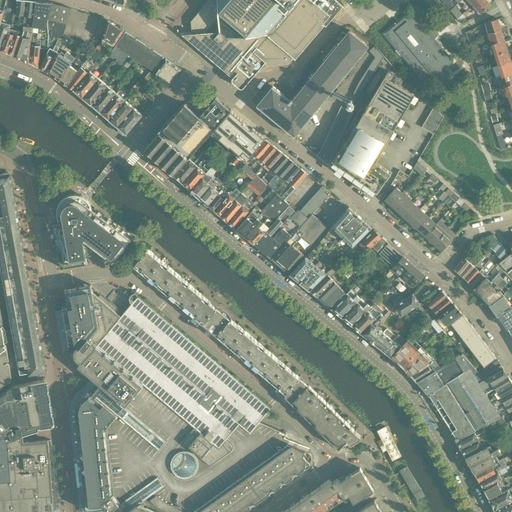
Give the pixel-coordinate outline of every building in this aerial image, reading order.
[(210,0),(209,0),(191,22),(192,40),(206,39),(207,43),(217,52),(220,52),(222,68),(233,77),(232,78),(232,79),(232,80),(232,81),(232,82),(233,82),(233,83),(239,88),(240,88),(240,89),(241,89),(242,89),(242,88),(243,88),(265,63),(267,65),(288,63),(293,57),(295,59),(324,25),(323,24),(330,16),(333,18),(342,7),(335,0),(210,0)] [(486,0),(478,0),(473,5),(480,14),(490,5),(486,0)] [(17,1),(15,15),(20,16),(19,22),(19,25),(23,26),(26,1),(17,1)] [(26,1),(23,26),(33,28),(34,18),(35,2),(26,1)] [(33,28),(32,32),(36,33),(36,39),(40,39),(39,49),(47,49),(48,40),(49,37),(47,23),(52,3),(35,2),(34,18),(33,28)] [(47,23),(49,37),(48,40),(52,41),(52,37),(58,38),(62,39),(63,36),(71,9),(52,3),(47,23)] [(396,24),(384,34),(385,36),(421,78),(426,84),(433,77),(438,83),(442,80),(444,82),(448,79),(446,76),(450,73),(445,68),(453,61),(434,38),(437,36),(438,35),(436,34),(438,32),(435,29),(433,30),(432,28),(428,32),(423,26),(411,11),(409,13),(400,21),(396,24)] [(497,19),(484,23),(488,34),(501,30),(497,19)] [(103,38),(115,43),(123,31),(108,20),(105,31),(103,38)] [(0,22),(0,50),(8,31),(10,31),(11,29),(12,24),(6,24),(0,22)] [(12,24),(11,29),(16,30),(24,32),(22,36),(15,56),(29,63),(31,38),(32,32),(33,28),(23,26),(19,25),(18,25),(12,24)] [(8,31),(0,50),(7,53),(16,30),(11,29),(10,31),(8,31)] [(471,29),(465,32),(466,36),(468,40),(472,39),(474,38),(473,34),(471,29)] [(16,30),(7,53),(14,57),(15,56),(22,36),(24,32),(16,30)] [(256,106),(294,137),(368,46),(349,30),(292,99),(291,98),(289,100),(272,86),(256,106)] [(490,41),(487,42),(488,45),(491,44),(504,40),(501,30),(488,34),(490,41)] [(31,38),(29,63),(38,67),(39,49),(40,39),(36,39),(36,33),(32,32),(31,38)] [(115,46),(109,56),(121,64),(129,55),(154,72),(164,58),(125,32),(116,44),(115,46)] [(50,48),(40,68),(46,72),(56,52),(59,47),(62,39),(58,38),(56,46),(55,46),(53,50),(50,48)] [(490,49),(488,50),(490,56),(495,55),(508,51),(504,40),(491,44),(488,45),(490,49)] [(75,58),(59,80),(67,86),(81,67),(83,63),(79,60),(77,59),(82,51),(81,50),(75,58)] [(508,51),(495,55),(498,66),(511,61),(508,51)] [(56,52),(46,72),(50,74),(59,80),(75,58),(66,52),(65,54),(61,52),(60,54),(56,52)] [(81,67),(67,86),(73,91),(88,73),(89,71),(94,65),(87,59),(83,63),(81,67)] [(169,82),(170,83),(180,70),(166,59),(156,73),(158,75),(169,82)] [(511,64),(511,61),(498,66),(501,76),(511,72),(511,64)] [(88,73),(73,91),(82,98),(98,79),(89,71),(88,73)] [(374,196),(390,173),(371,159),(374,155),(378,157),(415,95),(399,86),(402,80),(388,71),(346,142),(346,141),(330,164),(374,196)] [(155,86),(162,91),(166,87),(159,82),(153,77),(154,75),(149,72),(145,78),(155,86)] [(511,72),(501,76),(497,78),(500,88),(505,87),(511,84),(511,72)] [(354,93),(360,96),(365,86),(369,80),(366,78),(368,75),(365,73),(359,83),(354,93)] [(98,79),(82,98),(91,105),(107,86),(98,79)] [(500,88),(499,88),(500,93),(506,91),(508,97),(511,95),(511,84),(505,87),(500,88)] [(107,86),(91,105),(100,112),(116,93),(107,86)] [(154,88),(152,88),(150,86),(148,89),(144,94),(153,102),(158,97),(162,91),(155,86),(154,88)] [(116,93),(100,112),(108,120),(125,101),(116,93)] [(158,133),(144,150),(152,157),(160,165),(167,171),(173,176),(188,159),(212,132),(214,129),(231,110),(216,97),(199,117),(184,104),(177,113),(169,121),(162,129),(158,133)] [(125,101),(108,120),(118,128),(126,134),(142,115),(134,109),(125,101)] [(341,107),(320,151),(329,159),(331,160),(353,112),(341,107)] [(440,122),(443,117),(433,107),(428,115),(440,122)] [(214,129),(212,132),(229,147),(230,146),(240,155),(243,151),(249,156),(246,160),(246,161),(247,160),(265,139),(252,128),(251,129),(246,125),(243,122),(244,122),(231,110),(214,129)] [(425,121),(437,128),(440,122),(428,115),(425,121)] [(425,121),(421,127),(433,134),(437,128),(425,121)] [(499,123),(493,125),(496,136),(503,134),(499,123)] [(265,139),(247,160),(249,162),(253,165),(256,162),(271,144),(265,139)] [(271,144),(256,162),(259,164),(262,167),(277,149),(271,144)] [(188,159),(173,176),(182,184),(197,166),(208,153),(209,152),(206,149),(194,164),(188,159)] [(277,149),(262,167),(264,168),(268,172),(283,154),(277,149)] [(329,159),(320,151),(316,155),(328,165),(331,160),(329,159)] [(197,166),(182,184),(190,191),(205,174),(209,170),(204,166),(211,157),(208,153),(197,166)] [(283,154),(268,172),(274,177),(289,159),(283,154)] [(269,182),(267,184),(269,186),(272,189),(295,164),(289,159),(274,177),(269,182)] [(418,161),(414,168),(422,175),(427,169),(418,161)] [(272,189),(272,190),(274,192),(277,188),(277,189),(278,189),(279,187),(285,180),(288,183),(301,169),(295,164),(272,189)] [(286,192),(281,198),(284,200),(307,174),(301,169),(288,183),(292,185),(285,192),(286,192)] [(26,377),(44,374),(7,173),(0,174),(0,279),(18,376),(25,374),(26,377)] [(205,174),(190,191),(198,198),(214,180),(211,177),(210,179),(205,174)] [(214,180),(198,198),(207,206),(221,189),(223,187),(225,185),(216,177),(214,180)] [(273,222),(253,245),(271,259),(285,244),(294,234),(307,219),(311,214),(331,193),(322,186),(299,212),(298,210),(296,213),(293,210),(289,206),(273,222)] [(221,189),(207,206),(214,211),(230,192),(228,191),(223,187),(221,189)] [(396,187),(384,200),(393,208),(404,195),(396,187)] [(442,201),(448,195),(451,191),(448,188),(445,192),(444,192),(439,198),(442,201)] [(230,192),(214,211),(220,217),(238,197),(241,193),(235,189),(231,194),(230,192)] [(451,191),(448,195),(456,202),(459,198),(451,191)] [(238,197),(220,217),(227,223),(243,204),(245,202),(247,199),(241,193),(238,197)] [(59,224),(53,225),(59,262),(60,267),(60,268),(62,268),(71,266),(73,266),(75,266),(76,265),(85,264),(87,263),(87,262),(86,259),(86,258),(88,257),(90,256),(92,256),(94,255),(95,253),(97,252),(99,251),(100,249),(115,260),(131,239),(92,209),(91,207),(91,205),(90,204),(89,202),(88,201),(87,199),(85,198),(84,197),(82,196),(81,195),(79,195),(77,194),(76,194),(74,194),(72,194),(70,195),(69,195),(67,196),(65,197),(64,198),(63,199),(61,200),(60,201),(59,203),(58,204),(58,206),(57,208),(57,209),(57,211),(57,213),(57,215),(58,220),(60,219),(61,224),(59,224)] [(277,194),(261,212),(262,212),(267,217),(273,222),(289,206),(289,205),(284,200),(281,198),(277,194)] [(404,195),(393,208),(401,215),(412,202),(411,201),(411,200),(410,198),(408,196),(406,195),(405,196),(404,195)] [(456,202),(464,209),(467,205),(459,198),(456,202)] [(243,204),(227,223),(234,228),(249,211),(254,205),(247,199),(245,202),(243,204)] [(412,202),(401,215),(409,222),(420,209),(412,202)] [(305,256),(289,275),(299,283),(309,290),(310,290),(339,261),(371,227),(358,215),(348,206),(331,227),(328,231),(325,235),(322,239),(319,243),(315,247),(312,251),(308,254),(305,256)] [(420,209),(409,222),(417,229),(428,217),(420,209)] [(251,212),(235,230),(242,235),(259,215),(260,214),(258,213),(257,214),(253,210),(251,212)] [(259,215),(242,235),(247,240),(267,217),(262,212),(260,214),(259,215)] [(285,244),(271,259),(288,273),(303,255),(292,245),(300,236),(311,246),(327,227),(311,214),(307,219),(294,234),(285,244)] [(267,217),(247,240),(253,245),(273,222),(267,217)] [(428,217),(417,229),(425,237),(436,224),(428,217)] [(436,224),(425,237),(433,244),(444,231),(447,227),(439,220),(436,224)] [(444,231),(433,244),(441,251),(452,239),(456,235),(447,227),(444,231)] [(370,248),(372,247),(382,237),(374,230),(362,240),(370,248)] [(382,237),(372,247),(377,252),(387,242),(382,237)] [(507,256),(498,263),(507,273),(511,269),(511,241),(510,242),(510,243),(511,251),(511,252),(510,253),(507,256)] [(403,256),(388,243),(379,254),(393,266),(403,256)] [(502,245),(497,251),(503,256),(503,257),(507,252),(504,247),(502,245)] [(255,369),(286,394),(293,400),(291,402),(338,449),(336,450),(337,450),(340,448),(341,450),(359,439),(360,436),(308,385),(299,378),(147,249),(135,263),(134,262),(131,264),(161,289),(159,292),(162,294),(164,292),(188,313),(186,315),(189,317),(191,315),(207,328),(204,332),(208,335),(211,332),(229,346),(226,349),(229,351),(231,349),(252,366),(250,369),(253,371),(255,369)] [(464,257),(454,270),(464,279),(475,267),(474,267),(480,260),(481,259),(476,254),(469,262),(464,257)] [(391,269),(398,276),(410,262),(403,256),(391,269)] [(475,267),(464,279),(469,283),(480,272),(479,271),(485,265),(480,260),(474,267),(475,267)] [(310,290),(309,290),(318,297),(333,281),(329,277),(342,264),(339,261),(310,290)] [(480,272),(469,283),(474,288),(485,276),(492,268),(494,266),(490,262),(488,261),(485,265),(479,271),(480,272)] [(398,276),(405,282),(417,269),(410,262),(398,276)] [(485,276),(474,288),(482,296),(495,285),(502,278),(506,274),(498,265),(496,268),(499,272),(498,273),(490,281),(485,276)] [(417,269),(405,282),(413,289),(425,275),(417,269)] [(495,285),(482,296),(491,304),(504,295),(503,294),(499,290),(503,286),(507,290),(511,284),(511,279),(506,274),(502,278),(495,285)] [(333,281),(318,297),(324,303),(340,287),(336,284),(334,282),(333,281)] [(491,304),(490,305),(492,308),(497,314),(497,315),(511,305),(511,306),(511,284),(507,290),(503,294),(504,295),(491,304)] [(59,307),(59,308),(59,309),(59,310),(66,351),(69,350),(69,352),(70,351),(74,351),(74,352),(73,354),(74,357),(75,358),(76,359),(77,360),(78,361),(79,362),(81,362),(78,365),(78,366),(77,367),(94,382),(90,386),(87,390),(86,391),(82,393),(79,395),(77,397),(76,400),(74,404),(73,408),(73,412),(73,414),(74,424),(74,427),(75,439),(83,510),(83,511),(92,511),(92,510),(106,509),(108,511),(117,506),(121,511),(242,511),(309,464),(309,463),(310,463),(310,462),(311,461),(311,460),(311,459),(311,458),(311,457),(311,456),(310,455),(310,454),(309,454),(309,453),(308,453),(307,452),(309,449),(284,438),(286,433),(259,421),(260,420),(264,416),(267,412),(268,411),(269,411),(269,410),(270,410),(270,409),(271,409),(271,408),(257,397),(252,393),(139,297),(138,296),(135,294),(134,294),(133,294),(132,294),(132,295),(131,295),(131,296),(130,297),(129,298),(129,299),(129,300),(129,301),(132,303),(131,304),(128,308),(123,313),(122,312),(118,308),(110,302),(104,297),(101,300),(92,293),(92,291),(91,287),(91,285),(89,286),(80,287),(79,287),(76,288),(75,288),(66,290),(64,290),(65,291),(65,296),(66,296),(66,301),(65,301),(64,301),(63,302),(62,302),(61,303),(60,304),(60,305),(59,305),(59,306),(59,307)] [(340,287),(324,303),(332,309),(332,308),(346,293),(343,290),(340,287)] [(346,293),(332,308),(341,316),(360,297),(356,294),(356,295),(350,289),(346,293)] [(422,312),(424,315),(447,297),(442,291),(427,304),(429,307),(424,311),(419,304),(417,306),(422,312)] [(400,316),(417,306),(419,304),(420,304),(413,294),(392,307),(400,316)] [(360,297),(341,316),(351,325),(370,306),(366,303),(360,297)] [(424,315),(430,322),(433,320),(429,316),(432,313),(432,312),(433,311),(437,315),(452,303),(447,297),(424,315)] [(442,330),(448,325),(462,314),(454,304),(434,320),(442,329),(442,330)] [(370,306),(351,325),(361,332),(369,324),(371,326),(372,324),(374,326),(374,325),(383,316),(389,311),(385,307),(380,312),(379,313),(371,305),(370,306)] [(511,306),(511,305),(497,315),(502,322),(507,328),(511,325),(511,306)] [(454,328),(457,333),(470,323),(462,314),(448,325),(451,330),(454,328)] [(442,330),(442,329),(434,320),(433,320),(430,322),(430,323),(438,333),(442,330)] [(458,339),(461,343),(476,332),(470,323),(457,333),(461,337),(458,339)] [(369,324),(361,332),(361,333),(391,357),(391,356),(403,344),(407,341),(405,340),(398,335),(397,337),(386,329),(383,332),(378,328),(374,325),(374,326),(372,324),(371,326),(369,324)] [(0,387),(9,381),(0,326),(0,387)] [(467,345),(470,350),(483,340),(476,332),(461,343),(464,347),(467,345)] [(471,356),(474,360),(489,349),(483,340),(470,350),(474,354),(471,356)] [(403,344),(391,356),(402,366),(416,351),(415,350),(407,341),(403,344)] [(416,351),(402,366),(410,375),(429,363),(434,360),(420,346),(416,351)] [(489,349),(474,360),(478,364),(480,363),(484,367),(496,358),(489,349)] [(439,367),(416,382),(417,383),(421,388),(422,388),(438,378),(445,374),(460,364),(467,359),(462,353),(439,367)] [(450,381),(428,396),(429,396),(433,402),(438,399),(456,428),(452,431),(456,438),(455,439),(456,441),(474,431),(487,424),(500,417),(498,414),(496,410),(491,404),(489,400),(485,394),(483,390),(477,381),(481,378),(478,374),(473,366),(467,359),(460,364),(465,371),(450,381)] [(429,363),(410,375),(416,382),(439,367),(434,360),(429,363)] [(497,360),(478,374),(481,378),(501,365),(497,360)] [(438,378),(422,388),(428,395),(427,395),(428,396),(450,381),(465,371),(460,364),(445,374),(438,378)] [(481,378),(477,381),(483,390),(492,385),(488,378),(503,369),(502,368),(501,365),(481,378)] [(503,369),(488,378),(492,385),(507,376),(503,369)] [(492,385),(483,390),(485,394),(489,392),(494,389),(496,392),(511,383),(507,376),(492,385)] [(0,437),(6,433),(9,440),(20,435),(21,435),(36,430),(36,428),(37,428),(37,429),(52,426),(45,380),(11,385),(11,386),(0,393),(0,437)] [(493,398),(489,400),(491,404),(511,392),(511,383),(496,392),(491,395),(493,398)] [(511,392),(491,404),(496,410),(498,409),(497,406),(498,405),(503,402),(505,405),(511,401),(511,392)] [(498,409),(496,410),(498,414),(507,409),(509,412),(511,410),(511,401),(505,405),(498,409)] [(389,428),(378,434),(392,463),(404,457),(389,428)] [(474,431),(456,441),(460,449),(486,436),(483,432),(476,436),(474,431)] [(51,511),(55,507),(54,496),(50,440),(45,440),(20,443),(20,435),(9,440),(6,433),(0,437),(0,511),(51,511)] [(486,436),(460,449),(465,457),(483,448),(487,446),(485,443),(491,439),(488,435),(486,436)] [(483,448),(465,457),(474,473),(498,461),(495,455),(500,453),(497,447),(492,450),(489,445),(487,446),(483,448)] [(498,461),(474,473),(479,482),(505,468),(507,467),(503,459),(498,461)] [(409,467),(401,472),(419,502),(428,497),(409,467)] [(360,468),(344,478),(344,476),(342,476),(338,478),(332,482),(330,479),(283,511),(325,511),(348,496),(353,504),(374,491),(360,468)] [(505,468),(479,482),(483,489),(502,479),(500,476),(502,474),(507,472),(507,471),(505,468)] [(502,479),(483,489),(489,499),(511,488),(509,484),(505,486),(502,479)] [(511,487),(511,488),(489,499),(495,511),(511,501),(511,487)] [(356,511),(381,511),(374,500),(356,511)] [(511,511),(511,501),(495,511),(511,511)]
